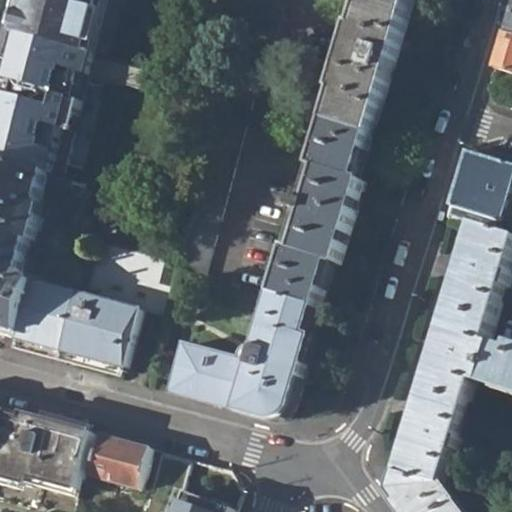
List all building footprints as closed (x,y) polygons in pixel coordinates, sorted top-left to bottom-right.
[(25,0),(16,36),(51,45),(91,55),(105,0),(25,0)] [(255,100),(258,101),(285,0),(253,0),(228,91),(255,100)] [(332,124),(372,137),(414,0),(369,0),(361,29),(358,28),(339,91),(341,92),(332,124)] [(511,31),(507,30),(496,68),(511,73),(511,31)] [(0,96),(0,160),(47,173),(56,142),(27,134),(42,78),(42,77),(51,45),(16,36),(0,96)] [(206,277),(255,100),(228,91),(194,212),(178,269),(206,277)] [(279,297),(319,308),(333,264),(340,266),(366,184),(359,182),(372,137),(332,124),(307,206),(300,203),(298,212),(305,214),(279,297)] [(479,227),(493,232),(497,221),(500,222),(511,184),(511,162),(472,150),(450,218),(479,227)] [(63,353),(78,295),(21,279),(49,173),(47,173),(0,160),(0,328),(22,335),(20,341),(63,353)] [(235,285),(260,292),(290,187),(265,180),(235,285)] [(403,474),(448,486),(459,452),(461,452),(465,440),(463,439),(477,394),(511,402),(511,352),(490,347),(507,290),(510,292),(511,285),(511,278),(510,278),(511,271),(511,237),(493,232),(479,227),(403,474)] [(93,240),(78,295),(144,312),(165,318),(174,284),(158,280),(164,258),(93,240)] [(129,370),(144,312),(78,295),(63,353),(129,370)] [(173,395),(281,424),(293,421),(318,340),(311,338),(319,308),(279,297),(262,351),(251,352),(244,361),(188,346),(173,395)] [(0,511),(75,511),(96,435),(0,410),(0,511)] [(93,479),(143,493),(155,451),(104,437),(93,479)] [(469,511),(450,486),(448,486),(403,474),(396,492),(404,502),(401,503),(407,511),(469,511)]
